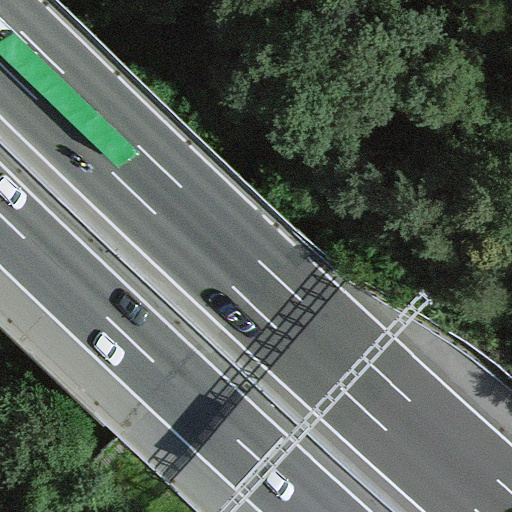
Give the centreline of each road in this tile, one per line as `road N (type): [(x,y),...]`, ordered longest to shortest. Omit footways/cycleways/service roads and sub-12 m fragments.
road 1 (motorway): [(509,511),(256,292),(0,35)]
road 2 (motorway): [(0,211),(313,511)]
